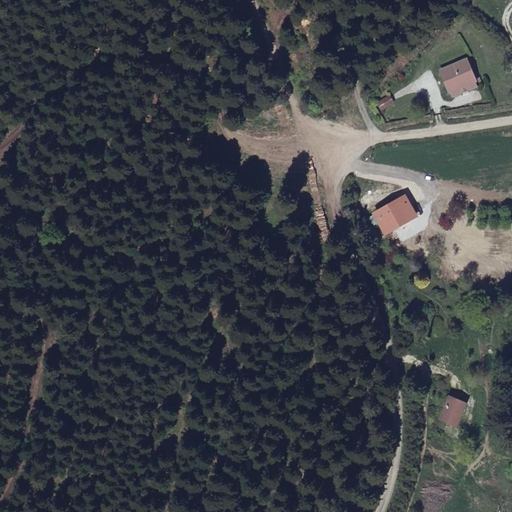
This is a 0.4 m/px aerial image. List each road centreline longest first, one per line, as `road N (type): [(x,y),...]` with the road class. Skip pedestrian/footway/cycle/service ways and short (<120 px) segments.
road 1 (track): [(251,0),(300,106),(362,141),(334,185),(356,276),(393,370),(399,453),(374,511)]
road 2 (residential): [(511,117),(362,141)]
